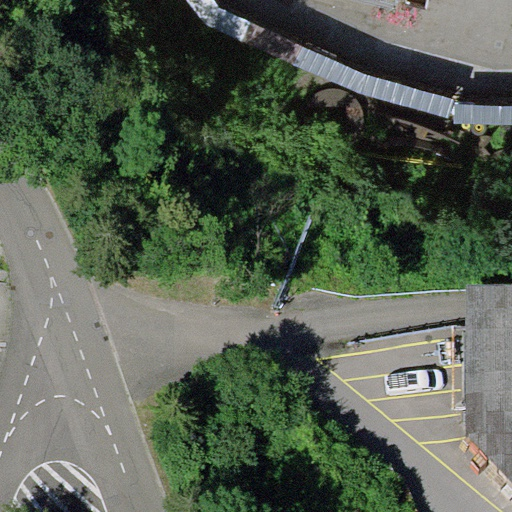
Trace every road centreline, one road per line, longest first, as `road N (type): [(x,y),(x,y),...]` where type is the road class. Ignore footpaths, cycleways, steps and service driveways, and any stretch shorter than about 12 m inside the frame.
road 1 (unknown): [(85,384),(290,322),(511,289)]
road 2 (residential): [(85,384),(0,163)]
road 3 (residential): [(129,511),(85,384)]
road 4 (residential): [(0,485),(15,452),(85,384)]
